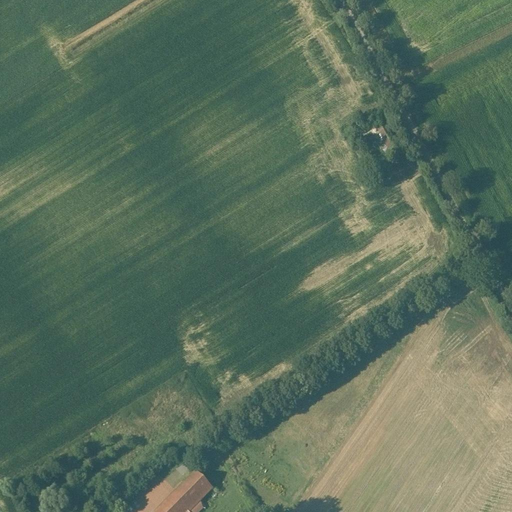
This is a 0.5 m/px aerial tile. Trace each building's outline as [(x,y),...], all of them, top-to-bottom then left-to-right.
[(380,128),(375,120),(358,129),(365,141),(377,134),(375,131),(380,128)] [(394,142),(387,129),(379,133),(385,143),(382,144),(385,149),(387,148),(391,155),(399,151),(396,145),(397,144),(396,141),(394,142)] [(195,473),(157,511),(190,511),(200,503),(213,490),(195,473)] [(51,489),(34,502),(41,511),(58,498),(51,489)] [(200,503),(190,511),(199,511),(202,509),(200,503)]
